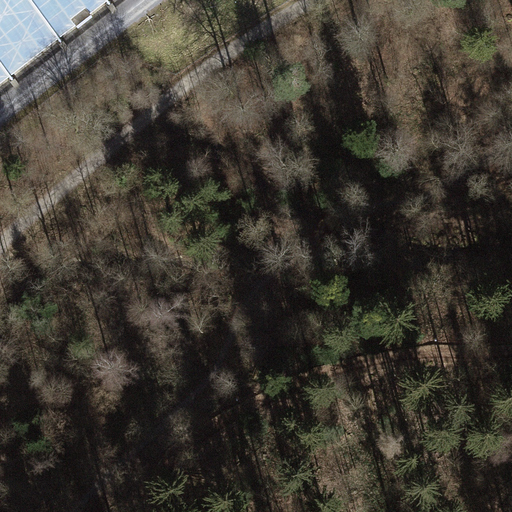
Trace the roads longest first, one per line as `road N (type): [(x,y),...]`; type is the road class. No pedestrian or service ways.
road 1 (track): [(0,246),(182,85),(315,0)]
road 2 (track): [(147,0),(0,112)]
